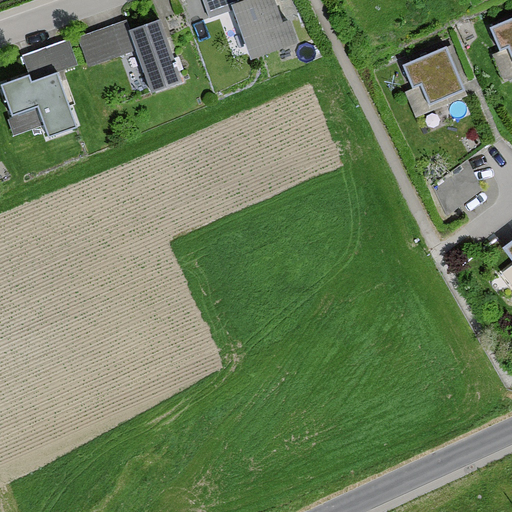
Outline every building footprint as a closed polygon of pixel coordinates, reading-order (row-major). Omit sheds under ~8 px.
[(258,67),(305,49),(296,28),(288,31),(276,0),(272,0),(270,1),(269,0),(200,0),(211,28),(239,17),(258,67)] [(155,101),(186,90),(163,25),(131,36),(128,26),(80,42),(90,72),(139,55),(155,101)] [(511,26),(495,33),(504,58),(511,54),(511,26)] [(84,136),(63,77),(79,72),(70,45),(23,62),(30,82),(4,91),(16,124),(42,114),(54,146),(84,136)] [(429,113),(463,100),(446,55),(404,71),(413,94),(421,91),(429,113)]
